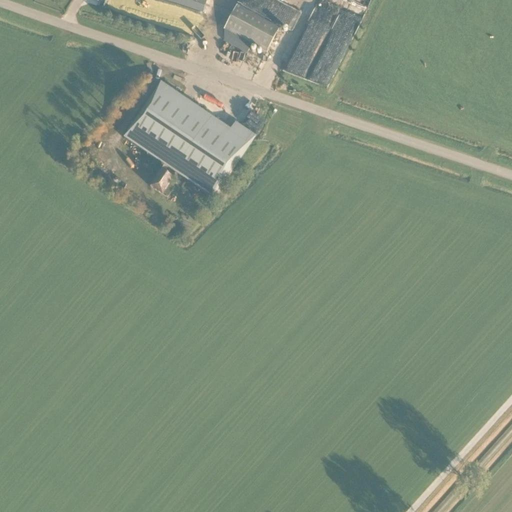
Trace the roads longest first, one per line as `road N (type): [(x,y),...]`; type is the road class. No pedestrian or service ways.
road 1 (tertiary): [(511,175),(0,1)]
road 2 (track): [(511,400),(410,511)]
